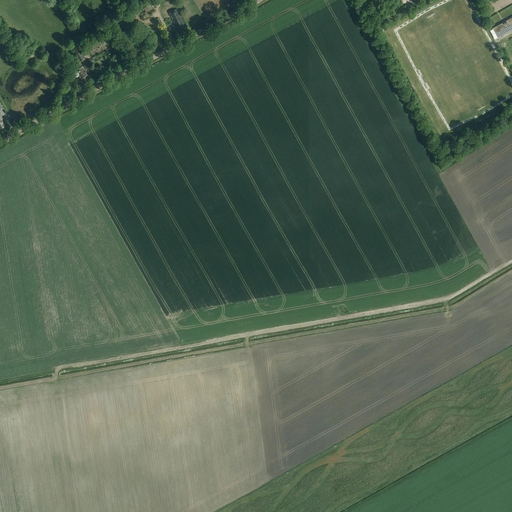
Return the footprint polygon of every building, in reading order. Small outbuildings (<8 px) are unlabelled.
[(151,4),(144,8),(146,12),(144,13),(145,15),(148,13),(147,12),(153,9),(151,4)] [(166,16),(173,13),(171,8),(163,11),(166,16)] [(184,24),(179,15),(172,19),(178,29),(184,26),(183,25),(184,24)] [(511,17),(493,28),(498,37),(511,29),(511,17)] [(77,44),(71,48),(79,63),(85,59),(81,52),(77,44)] [(87,75),(83,66),(76,70),(81,79),(80,79),(83,84),(88,81),(87,80),(88,79),(86,75),(87,75)]
